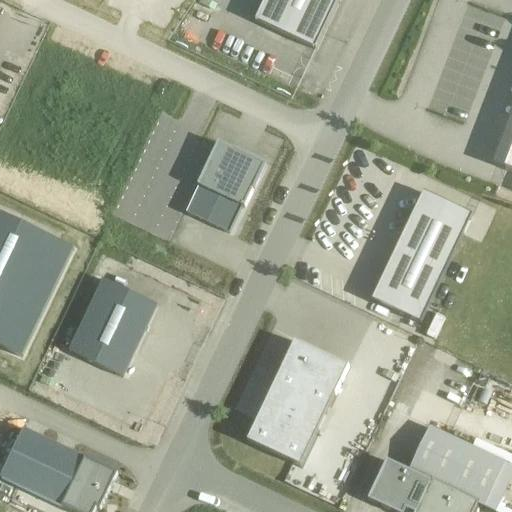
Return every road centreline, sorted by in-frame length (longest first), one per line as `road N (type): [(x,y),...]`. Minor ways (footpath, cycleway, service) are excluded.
road 1 (unclassified): [(319,145),(179,464)]
road 2 (unclassified): [(319,145),(28,0)]
road 3 (unclassified): [(179,464),(146,460),(0,392)]
road 4 (unclassified): [(385,0),(319,145)]
